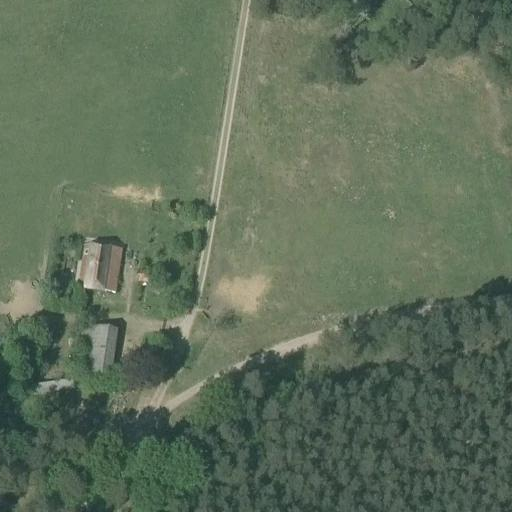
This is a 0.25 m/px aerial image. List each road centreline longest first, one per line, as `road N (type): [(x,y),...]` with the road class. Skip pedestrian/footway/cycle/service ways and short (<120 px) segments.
road 1 (track): [(143,418),(174,368),(191,314),(248,0)]
road 2 (track): [(143,418),(155,419),(279,349),(511,297)]
